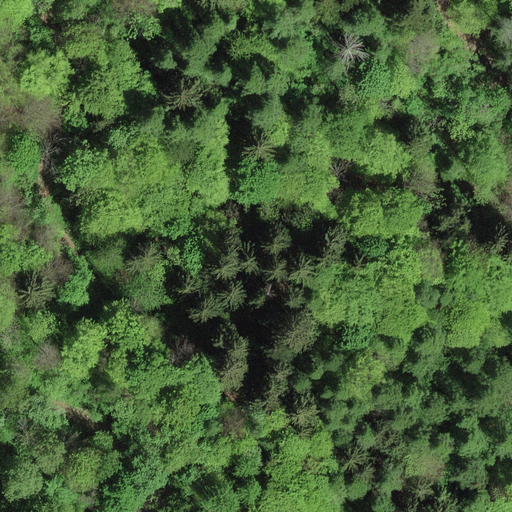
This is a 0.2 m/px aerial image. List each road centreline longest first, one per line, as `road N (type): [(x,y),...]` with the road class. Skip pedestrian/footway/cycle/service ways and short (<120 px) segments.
road 1 (track): [(50,0),(61,88),(40,171),(49,207),(79,260),(93,307),(191,351),(239,413),(258,476),(254,510)]
road 2 (track): [(511,98),(443,0)]
